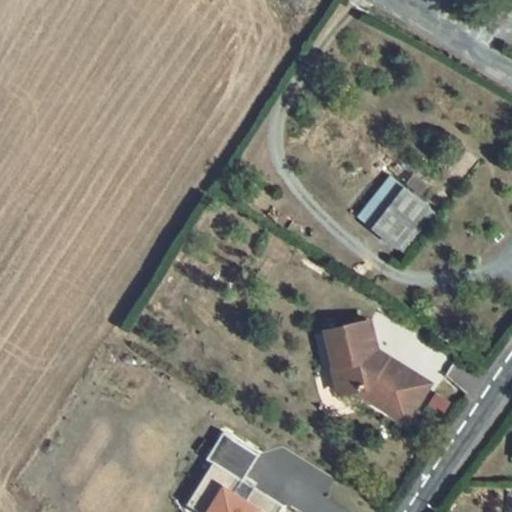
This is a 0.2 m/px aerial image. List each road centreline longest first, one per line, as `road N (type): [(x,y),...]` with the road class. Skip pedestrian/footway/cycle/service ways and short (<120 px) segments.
road 1 (unclassified): [(361,0),(283,118),(283,161),(315,206),(403,276),(458,278),(511,262)]
road 2 (residential): [(414,511),(511,375)]
road 3 (unclassified): [(511,62),(393,0)]
